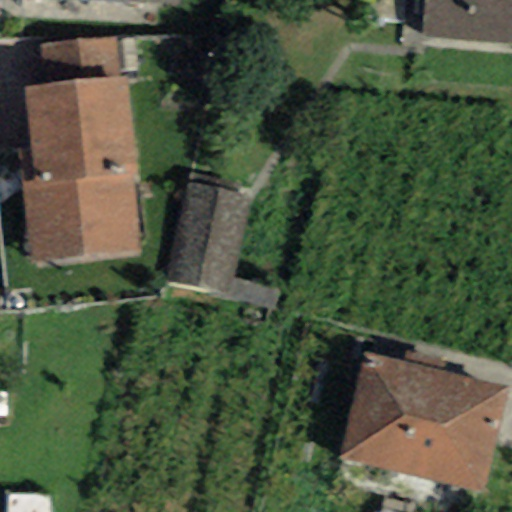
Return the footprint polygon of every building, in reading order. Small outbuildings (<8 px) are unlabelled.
[(511,0),(424,0),(421,39),(511,46),(511,0)] [(120,78),(116,38),(38,46),(42,86),(120,78)] [(31,260),(140,251),(132,176),(136,176),(126,76),(120,78),(42,86),(25,87),(34,182),(23,183),(31,260)] [(251,195),(186,182),(166,282),(231,295),(251,195)] [(363,352),(337,460),(483,495),(509,387),(363,352)]
